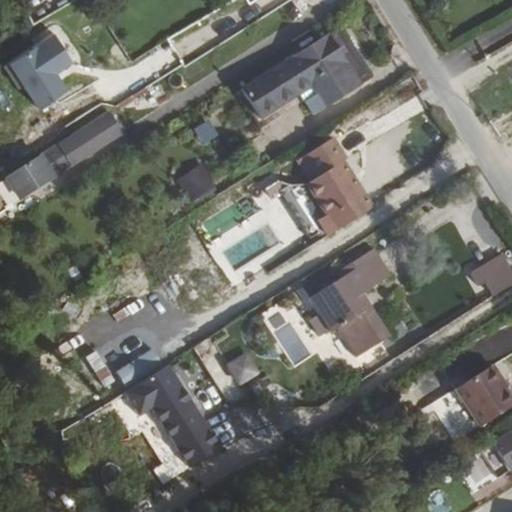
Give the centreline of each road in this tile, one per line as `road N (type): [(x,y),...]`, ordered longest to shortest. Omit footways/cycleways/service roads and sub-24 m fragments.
road 1 (residential): [(387,0),(511,199)]
road 2 (unknown): [(333,0),(180,90)]
